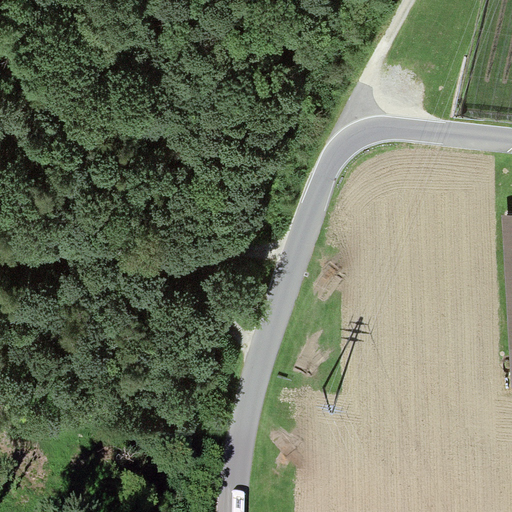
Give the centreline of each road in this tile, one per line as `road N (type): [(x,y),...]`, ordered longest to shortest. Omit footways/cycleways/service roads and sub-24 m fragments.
road 1 (unclassified): [(233,511),(263,355),(319,191),(340,146),(389,127)]
road 2 (track): [(354,135),(361,100),(412,0)]
road 3 (residential): [(389,127),(511,139)]
